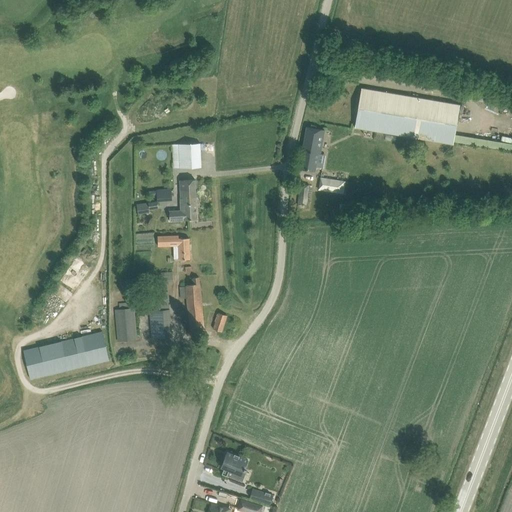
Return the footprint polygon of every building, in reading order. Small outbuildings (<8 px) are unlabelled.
[(354,127),(454,144),(454,142),(511,151),(511,143),(455,135),(460,105),(361,88),(354,127)] [(326,154),(320,153),(324,130),(307,127),(299,169),(315,171),(316,167),(323,168),(323,167),(324,167),(326,154)] [(180,168),(201,167),(200,143),(179,144),(180,168)] [(319,190),(344,193),(346,181),(321,178),(319,190)] [(184,220),(187,220),(197,219),(195,179),(180,180),(181,209),(184,209),(169,210),(170,220),(184,220)] [(298,205),(306,207),(309,185),(301,184),(298,205)] [(157,191),(157,202),(171,201),(171,190),(157,191)] [(157,201),(148,202),(149,209),(158,208),(157,201)] [(415,203),(403,203),(403,213),(415,213),(415,203)] [(158,236),(158,239),(158,248),(173,247),(174,260),(190,259),(189,238),(179,238),(179,236),(158,236)] [(185,285),(187,299),(190,330),(204,329),(199,277),(192,278),(193,284),(185,285)] [(168,291),(148,293),(150,311),(170,309),(168,291)] [(116,308),(116,341),(136,340),(135,308),(116,308)] [(213,329),(222,332),(227,315),(219,313),(213,329)] [(25,351),(31,379),(110,361),(103,333),(25,351)] [(247,459),(226,451),(219,467),(223,468),(220,473),(225,475),(227,470),(241,475),(247,459)] [(252,489),(250,497),(271,504),(273,495),(270,494),(271,494),(270,493),(270,494),(266,492),(265,493),(252,489)] [(241,500),(238,509),(246,511),(260,511),(262,506),(241,500)] [(228,511),(230,509),(212,503),(209,511),(228,511)]
